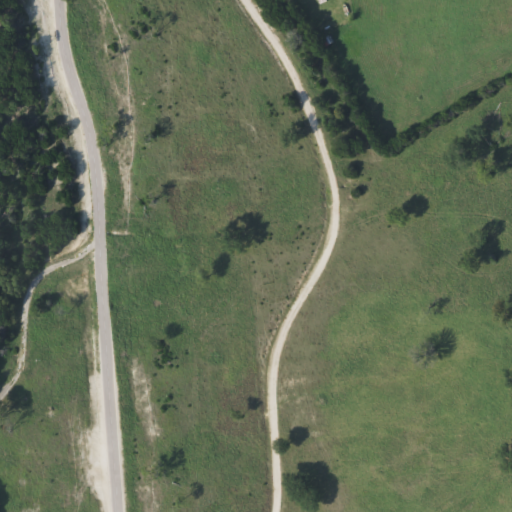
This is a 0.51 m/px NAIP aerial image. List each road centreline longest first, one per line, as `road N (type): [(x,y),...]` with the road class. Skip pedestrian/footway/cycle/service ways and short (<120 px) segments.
road 1 (residential): [(243,0),(280,55),(336,186),(338,219),(264,382),(278,481),(273,511)]
road 2 (residential): [(0,387),(14,372),(26,285),(91,247),(99,230),(90,139),(56,57),(55,0)]
road 3 (residential): [(121,511),(99,230)]
